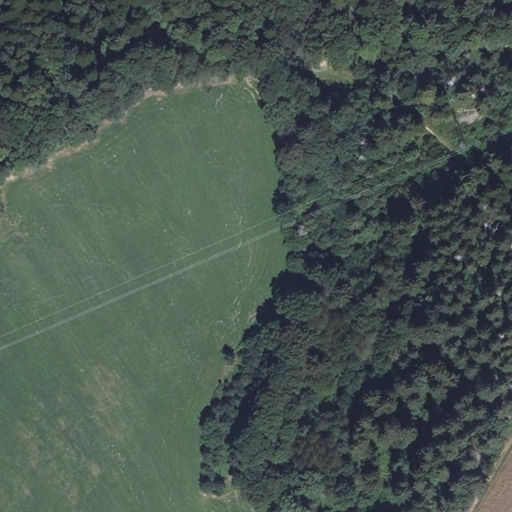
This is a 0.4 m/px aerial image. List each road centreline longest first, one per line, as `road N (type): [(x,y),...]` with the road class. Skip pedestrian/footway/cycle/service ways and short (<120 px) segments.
road 1 (track): [(324,63),(425,126),(511,230)]
road 2 (track): [(511,46),(324,63)]
